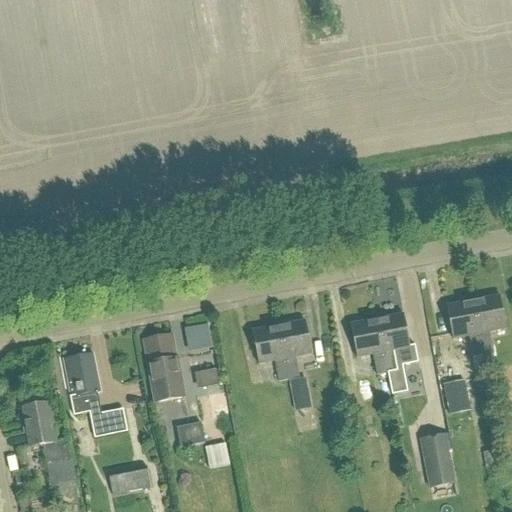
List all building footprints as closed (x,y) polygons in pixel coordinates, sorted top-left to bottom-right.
[(472,303),(483,357),(493,355),(489,334),(505,331),(499,298),(472,303)] [(472,359),(483,357),(472,303),(446,308),(452,341),(468,338),(472,359)] [(377,322),(387,375),(397,373),(393,352),(409,349),(403,316),(377,322)] [(376,377),(387,375),(377,322),(350,327),(356,359),(372,356),(376,377)] [(278,328),(289,382),(299,380),(295,359),(311,356),(305,323),(278,328)] [(187,352),(211,348),(207,324),(183,328),(187,352)] [(278,384),(289,382),(278,328),(252,333),(258,366),(274,363),(278,384)] [(170,363),(166,340),(144,344),(151,381),(151,380),(156,405),(185,399),(181,381),(178,382),(177,377),(180,376),(177,361),(170,363)] [(442,377),(447,412),(472,409),(464,342),(438,345),(442,377)] [(101,417),(97,396),(98,396),(98,395),(101,395),(94,357),(63,362),(70,399),(74,418),(90,415),(95,441),(128,434),(123,412),(101,417)] [(217,394),(216,370),(191,371),(193,396),(217,394)] [(309,394),(294,397),(296,412),(312,409),(309,394)] [(56,445),(49,406),(23,411),(30,450),(44,448),(48,468),(71,463),(67,443),(56,445)] [(181,451),(205,447),(200,426),(177,430),(181,451)] [(420,441),(430,491),(455,486),(446,436),(420,441)] [(226,446),(206,450),(210,471),(230,467),(226,446)] [(48,468),(51,488),(59,486),(75,483),(77,483),(73,463),(71,463),(48,468)] [(114,507),(131,504),(129,494),(151,490),(146,468),(107,476),(114,507)] [(63,510),(79,507),(75,483),(59,486),(63,510)]
